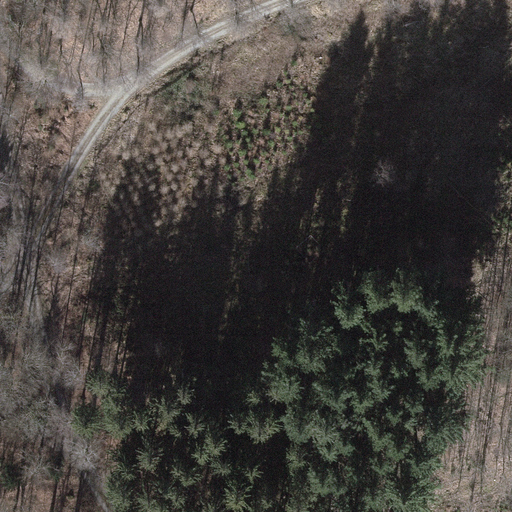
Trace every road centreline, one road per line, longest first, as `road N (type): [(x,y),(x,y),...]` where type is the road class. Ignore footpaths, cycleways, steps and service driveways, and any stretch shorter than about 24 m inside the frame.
road 1 (track): [(118,511),(65,407),(0,51)]
road 2 (track): [(115,106),(0,274)]
road 3 (track): [(285,0),(238,16),(115,106)]
road 4 (track): [(0,33),(31,62),(115,106)]
